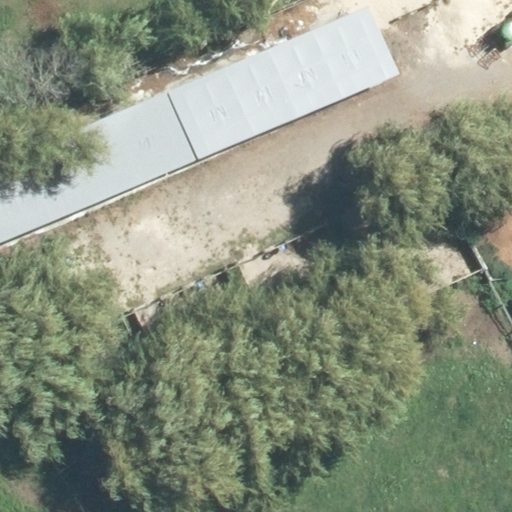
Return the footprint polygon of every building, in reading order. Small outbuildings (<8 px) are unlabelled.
[(357,93),(314,0),(310,0),(251,27),(294,122),(357,93)] [(147,74),(156,93),(190,168),(280,128),(237,33),(147,74)] [(141,100),(51,141),(85,216),(175,175),(141,100)] [(1,163),(0,163),(0,254),(74,221),(48,166),(10,183),(1,163)] [(267,327),(355,283),(324,221),(236,265),(267,327)] [(460,280),(430,222),(358,259),(387,317),(460,280)] [(49,244),(0,265),(0,291),(17,331),(76,305),(49,244)] [(158,363),(248,318),(224,271),(135,316),(158,363)] [(128,392),(152,379),(123,322),(48,359),(89,441),(139,415),(128,392)]
